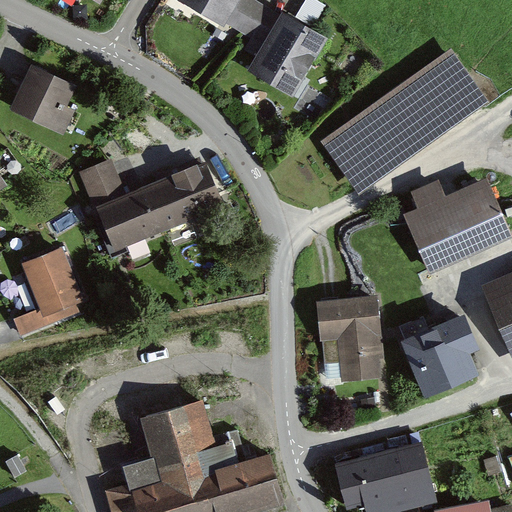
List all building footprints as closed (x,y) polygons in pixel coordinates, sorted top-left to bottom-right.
[(248,0),(187,0),(185,5),(232,30),(248,0)] [(333,41),(288,16),(255,76),(299,101),(333,41)] [(457,51),(328,144),(367,197),(496,105),(457,51)] [(83,87),(40,67),(18,114),(69,138),(79,116),(71,112),(83,87)] [(0,162),(0,198),(16,188),(0,162)] [(119,165),(85,177),(113,254),(232,210),(216,165),(131,196),(119,165)] [(445,180),(402,200),(438,278),(511,244),(511,220),(495,183),(455,201),(445,180)] [(72,247),(28,263),(45,309),(21,318),(27,334),(95,308),(72,247)] [(511,276),(492,285),(511,334),(511,276)] [(384,297),(324,301),(327,343),(343,341),(346,383),(390,380),(384,297)] [(479,314),(415,340),(439,399),(493,377),(484,354),(494,350),(479,314)] [(135,485),(112,492),(117,511),(278,511),(294,508),(280,458),(244,468),(238,445),(225,449),(212,402),(149,419),(152,429),(160,458),(130,466),(135,485)] [(433,441),(346,463),(358,510),(376,505),(377,511),(421,511),(450,505),(433,441)] [(500,511),(499,502),(445,511),(500,511)]
